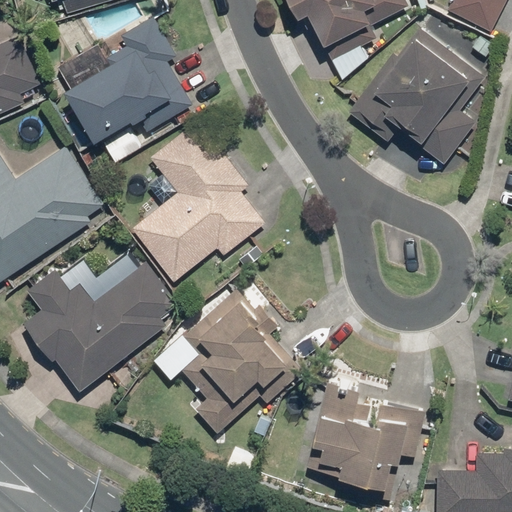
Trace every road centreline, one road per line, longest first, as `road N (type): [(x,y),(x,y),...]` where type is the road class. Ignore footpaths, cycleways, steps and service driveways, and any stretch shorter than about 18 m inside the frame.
road 1 (residential): [(357,187),(434,226),(455,243),(461,261),(433,310),(402,311),(376,293),(356,259)]
road 2 (residential): [(237,0),(266,68),(311,139),(357,187)]
